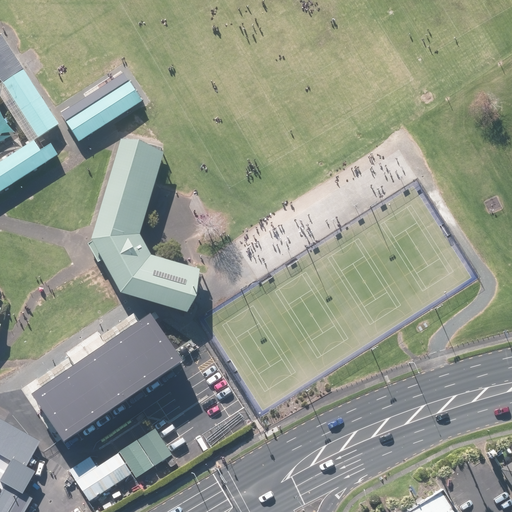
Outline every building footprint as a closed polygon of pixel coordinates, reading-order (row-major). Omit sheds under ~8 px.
[(7,0),(23,25),(47,9),(40,0),(7,0)] [(49,12),(25,28),(67,92),(90,76),(49,12)] [(43,150),(37,140),(57,126),(2,37),(0,37),(0,102),(21,136),(0,148),(0,193),(57,157),(50,146),(43,150)] [(76,114),(62,123),(80,151),(135,116),(117,88),(76,114)] [(161,156),(118,144),(93,228),(89,243),(118,297),(184,317),(197,273),(149,258),(138,238),(154,180),(161,156)] [(26,203),(40,224),(72,203),(58,182),(26,203)] [(148,311),(33,391),(66,439),(182,359),(148,311)] [(0,511),(25,511),(32,499),(21,493),(33,473),(24,468),(38,443),(0,421),(0,511)] [(170,455),(154,429),(137,440),(153,466),(170,455)] [(89,457),(68,471),(88,502),(131,474),(117,454),(95,467),(89,457)] [(456,511),(443,490),(408,511),(456,511)]
